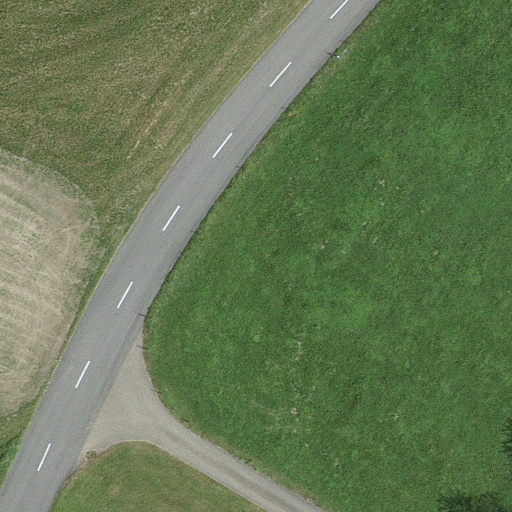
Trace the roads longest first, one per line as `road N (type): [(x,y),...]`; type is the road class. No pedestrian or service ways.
road 1 (unclassified): [(346,0),(242,117),(143,258),(21,511)]
road 2 (track): [(292,511),(77,384)]
